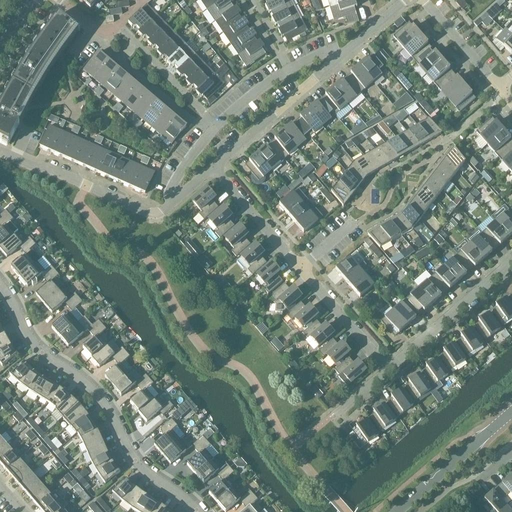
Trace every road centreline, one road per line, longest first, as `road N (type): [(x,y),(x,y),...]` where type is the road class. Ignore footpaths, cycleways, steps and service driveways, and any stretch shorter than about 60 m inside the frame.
road 1 (residential): [(198,511),(144,472),(96,396),(26,334),(0,282)]
road 2 (residential): [(354,45),(287,71),(215,125),(174,182),(171,203)]
road 3 (residential): [(171,203),(157,214),(0,148)]
road 4 (residential): [(215,166),(354,45)]
road 5 (residential): [(387,369),(511,260)]
road 6 (residential): [(301,268),(215,166)]
road 7 (residential): [(387,369),(301,268)]
road 8 (residential): [(294,449),(387,369)]
road 9 (residential): [(503,88),(421,0)]
